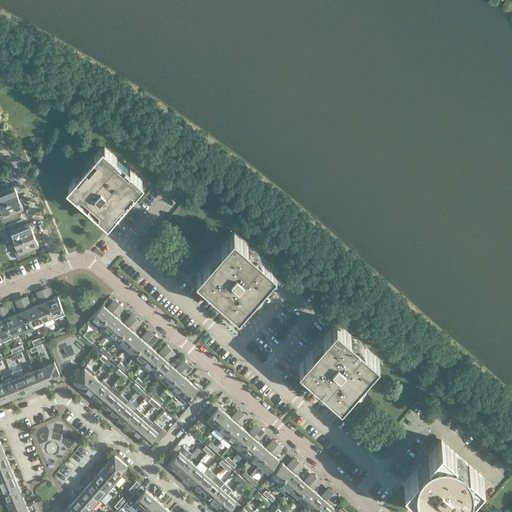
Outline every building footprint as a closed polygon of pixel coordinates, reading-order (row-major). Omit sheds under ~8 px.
[(68,190),(98,216),(106,222),(110,221),(110,222),(127,203),(143,185),(142,184),(142,181),(142,180),(117,158),(116,157),(105,147),(104,149),(101,149),(101,148),(89,161),(91,163),(78,178),(76,176),(68,185),(69,186),(69,189),(68,190)] [(0,184),(0,203),(19,196),(15,185),(9,187),(6,182),(0,184)] [(0,215),(0,216),(3,222),(20,215),(18,209),(24,206),(19,196),(0,203),(0,215)] [(4,226),(11,242),(15,241),(34,233),(30,222),(24,224),(22,219),(4,226)] [(196,274),(239,312),(277,268),(234,231),(196,274)] [(11,242),(16,252),(18,259),(35,252),(33,246),(39,244),(34,233),(15,241),(11,242)] [(46,297),(54,317),(65,313),(58,295),(53,297),(52,294),(46,297)] [(85,301),(91,306),(95,301),(89,296),(85,301)] [(37,304),(44,322),(54,317),(46,297),(40,299),(41,302),(37,304)] [(25,306),(33,326),(44,322),(37,304),(32,306),(31,303),(25,306)] [(90,318),(99,326),(113,310),(109,306),(107,308),(102,304),(90,318)] [(16,312),(23,331),(27,331),(31,329),(33,326),(25,306),(19,308),(20,311),(16,312)] [(99,326),(108,334),(120,320),(116,316),(118,314),(113,310),(99,326)] [(4,314),(12,335),(23,331),(16,312),(11,314),(10,312),(4,314)] [(0,335),(2,340),(13,336),(12,335),(4,314),(0,315),(0,335)] [(108,334),(116,342),(131,325),(126,321),(124,323),(120,320),(108,334)] [(337,321),(298,364),(341,402),(379,359),(337,321)] [(116,342),(125,349),(126,347),(137,335),(133,331),(135,329),(131,325),(116,342)] [(126,347),(135,355),(148,340),(143,336),(141,338),(137,335),(126,347)] [(135,355),(144,362),(155,350),(151,346),(152,344),(148,340),(135,355)] [(142,364),(150,372),(152,370),(165,355),(160,351),(159,353),(155,350),(144,362),(142,364)] [(152,370),(161,377),(172,365),(168,361),(170,359),(165,355),(152,370)] [(32,365),(34,369),(40,385),(50,381),(44,365),(42,361),(32,365)] [(54,361),(44,365),(50,381),(61,376),(54,361)] [(74,379),(82,387),(93,374),(95,372),(87,364),(74,379)] [(161,377),(169,385),(182,370),(178,366),(176,368),(172,365),(161,377)] [(34,369),(24,373),(30,389),(40,385),(34,369)] [(167,388),(175,395),(178,392),(189,380),(185,376),(187,374),(182,370),(169,385),(167,388)] [(24,373),(14,378),(20,393),(30,389),(24,373)] [(82,387),(90,394),(101,381),(93,374),(82,387)] [(14,378),(4,382),(10,397),(20,393),(14,378)] [(90,394),(98,401),(109,389),(112,386),(103,379),(101,381),(90,394)] [(178,392),(175,395),(174,396),(183,404),(191,396),(195,400),(204,390),(195,381),(193,383),(189,380),(178,392)] [(4,382),(0,383),(0,401),(10,397),(4,382)] [(98,401),(107,408),(118,396),(109,389),(98,401)] [(107,408),(115,416),(126,403),(128,401),(120,393),(118,396),(107,408)] [(207,418),(216,426),(227,414),(223,410),(225,408),(216,400),(206,410),(211,414),(207,418)] [(115,416),(123,423),(134,410),(126,403),(115,416)] [(123,423),(131,430),(142,417),(144,415),(136,408),(134,410),(123,423)] [(216,426),(225,434),(238,419),(233,415),(231,417),(227,414),(216,426)] [(131,430),(139,437),(150,425),(150,424),(152,422),(144,415),(142,417),(131,430)] [(223,436),(232,443),(244,429),(241,425),(242,423),(238,419),(225,434),(223,436)] [(150,425),(139,437),(147,444),(153,438),(158,442),(167,431),(154,420),(152,422),(150,424),(150,425)] [(232,443),(240,451),(255,434),(250,430),(248,432),(244,429),(232,443)] [(249,459),(251,456),(262,444),(258,441),(260,439),(255,434),(240,451),(249,459)] [(423,459),(422,460),(421,461),(419,463),(418,465),(418,466),(416,469),(404,483),(418,496),(419,497),(420,500),(421,501),(422,502),(423,503),(424,504),(426,505),(429,507),(430,507),(431,507),(435,511),(453,511),(460,505),(462,504),(464,502),(465,501),(468,498),(468,497),(470,495),(470,493),(483,478),(441,441),(428,456),(427,456),(426,457),(423,459)] [(168,463),(176,470),(187,458),(192,453),(184,446),(183,447),(178,443),(170,453),(174,457),(168,463)] [(251,456),(259,464),(272,449),(267,445),(265,447),(262,444),(251,456)] [(259,464),(268,472),(279,459),(275,455),(276,453),(272,449),(259,464)] [(0,456),(0,467),(10,464),(6,454),(0,456)] [(115,454),(108,462),(120,474),(128,465),(115,454)] [(176,470),(185,478),(196,465),(187,458),(176,470)] [(108,462),(101,470),(116,484),(123,476),(108,462)] [(271,474),(280,482),(293,468),(288,464),(286,466),(282,462),(271,474)] [(0,467),(0,479),(14,474),(10,464),(0,467)] [(185,478),(193,485),(204,472),(196,465),(185,478)] [(280,482),(288,490),(299,477),(296,474),(297,472),(293,468),(280,482)] [(101,470),(93,479),(109,492),(116,484),(101,470)] [(193,485),(201,492),(212,479),(204,472),(193,485)] [(0,479),(0,484),(2,490),(18,484),(14,474),(0,479)] [(246,478),(251,482),(255,486),(258,483),(249,475),(246,478)] [(288,490),(297,497),(310,483),(305,479),(303,481),(299,477),(288,490)] [(93,479),(86,487),(101,500),(109,492),(93,479)] [(201,492),(209,499),(220,486),(212,479),(201,492)] [(297,497),(305,505),(317,492),(313,489),(315,487),(310,483),(297,497)] [(0,497),(2,502),(7,500),(22,494),(18,484),(2,490),(0,491),(0,497)] [(134,502),(142,509),(154,496),(145,489),(141,486),(124,504),(129,508),(134,502)] [(209,499),(218,506),(229,493),(220,486),(209,499)] [(86,487),(79,495),(92,506),(94,509),(101,500),(86,487)] [(264,496),(258,491),(257,490),(253,494),(257,498),(258,497),(261,500),(264,496)] [(229,493),(218,506),(224,511),(227,511),(239,499),(231,491),(229,493)] [(305,505),(313,511),(314,511),(327,498),(322,494),(320,496),(317,492),(305,505)] [(7,500),(11,510),(27,504),(22,494),(7,500)] [(79,495),(72,503),(82,511),(86,511),(92,506),(79,495)] [(142,509),(145,511),(154,511),(162,503),(154,496),(142,509)] [(264,496),(261,500),(268,505),(270,502),(264,496)] [(327,498),(314,511),(330,511),(334,508),(330,504),(331,502),(327,498)] [(82,511),(72,503),(65,511),(82,511)] [(154,511),(168,511),(170,511),(162,503),(154,511)] [(238,511),(254,511),(255,511),(247,503),(238,511)]
